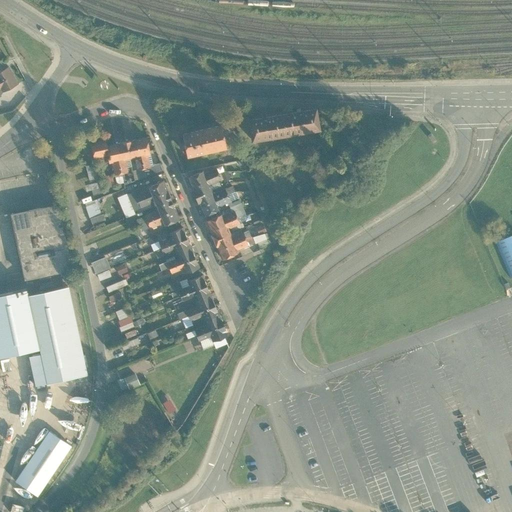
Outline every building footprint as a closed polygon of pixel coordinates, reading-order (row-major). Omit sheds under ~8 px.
[(0,81),(13,75),(8,66),(0,70),(0,81)] [(13,75),(0,81),(0,88),(1,88),(2,92),(18,83),(13,75)] [(315,107),(281,112),(284,135),(318,131),(315,107)] [(281,112),(247,117),(250,140),(284,135),(281,112)] [(183,141),(180,141),(181,147),(185,146),(186,155),(226,146),(221,124),(182,133),(183,141)] [(145,136),(137,138),(143,167),(145,176),(161,172),(159,164),(150,165),(147,153),(149,153),(145,136)] [(137,138),(124,140),(128,158),(135,156),(137,168),(143,167),(137,138)] [(104,140),(89,144),(92,156),(106,153),(108,162),(111,162),(114,174),(120,172),(114,143),(105,145),(104,140)] [(124,140),(114,143),(120,172),(128,170),(125,158),(128,158),(124,140)] [(101,183),(96,163),(85,166),(90,185),(101,183)] [(196,195),(212,189),(210,185),(221,180),(216,167),(204,172),(203,169),(187,175),(190,181),(193,189),(196,195)] [(230,179),(226,171),(221,174),(225,182),(230,179)] [(164,185),(162,179),(146,185),(147,188),(135,193),(140,206),(153,201),(154,205),(170,198),(168,193),(164,185)] [(235,191),(232,185),(225,188),(227,194),(235,191)] [(202,209),(204,214),(220,208),(219,206),(230,201),(224,188),(213,193),(212,189),(196,195),(199,203),(202,209)] [(237,198),(235,192),(228,195),(230,201),(237,198)] [(85,203),(94,223),(107,217),(97,198),(85,203)] [(163,225),(178,218),(176,213),(173,206),(170,198),(154,205),(156,210),(144,215),(149,228),(162,222),(163,225)] [(245,214),(238,198),(230,202),(237,217),(245,214)] [(69,272),(57,203),(10,214),(26,279),(69,272)] [(210,232),(213,238),(231,232),(228,228),(239,223),(234,211),(222,216),(221,213),(205,219),(207,225),(210,232)] [(175,254),(191,247),(189,243),(185,234),(182,226),(167,233),(168,236),(157,240),(163,253),(173,249),(175,254)] [(219,253),(221,258),(238,252),(237,250),(249,245),(243,232),(232,236),(231,232),(213,238),(216,246),(219,253)] [(511,234),(495,241),(511,278),(511,277),(511,234)] [(184,273),(199,267),(197,262),(194,254),(191,247),(175,254),(176,257),(174,258),(173,256),(167,259),(168,261),(166,262),(171,274),(182,269),(184,273)] [(95,260),(101,279),(115,275),(109,256),(95,260)] [(128,263),(119,265),(121,273),(130,270),(128,263)] [(194,300),(210,293),(208,289),(204,280),(202,274),(186,280),(188,284),(177,289),(182,301),(193,296),(194,300)] [(122,279),(106,287),(108,292),(125,284),(122,279)] [(47,382),(87,374),(68,285),(29,294),(47,382)] [(0,356),(38,348),(25,288),(0,293),(0,356)] [(123,302),(119,292),(109,296),(113,306),(123,302)] [(203,320),(219,314),(216,307),(213,300),(210,293),(194,300),(196,304),(185,308),(190,321),(201,316),(203,320)] [(129,315),(125,307),(116,312),(119,320),(129,315)] [(193,328),(199,341),(209,336),(211,342),(227,335),(225,329),(221,320),(219,314),(203,320),(204,324),(193,328)] [(133,325),(131,321),(119,327),(121,331),(133,325)] [(139,342),(137,338),(121,345),(123,349),(139,342)] [(120,378),(123,389),(143,384),(140,372),(120,378)] [(92,414),(93,402),(67,399),(66,411),(92,414)] [(49,430),(15,480),(37,495),(71,445),(49,430)]
